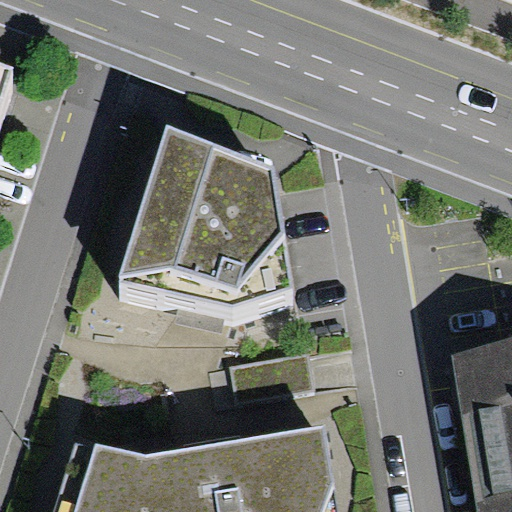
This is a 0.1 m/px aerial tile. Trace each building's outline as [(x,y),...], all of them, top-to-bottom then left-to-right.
[(0,134),(15,92),(0,86),(0,134)] [(273,195),(160,152),(107,303),(229,336),(287,317),(273,195)] [(511,511),(511,357),(453,364),(469,511),(511,511)] [(297,358),(223,369),(228,403),(302,392),(299,371),(297,358)] [(139,469),(78,456),(61,511),(336,511),(323,444),(139,469)]
